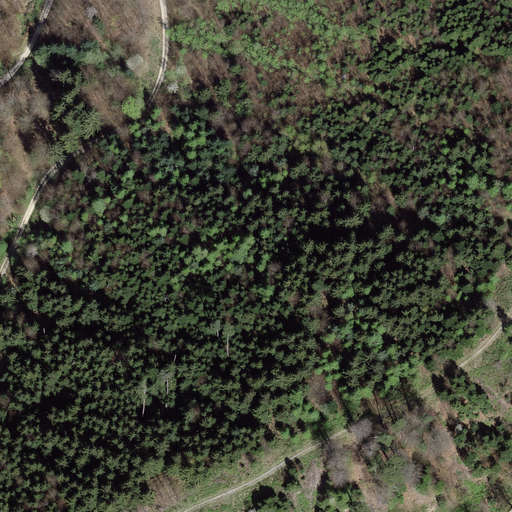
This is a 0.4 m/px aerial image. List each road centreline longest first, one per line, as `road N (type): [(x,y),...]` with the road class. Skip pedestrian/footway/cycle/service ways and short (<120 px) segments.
road 1 (track): [(0,277),(44,179),(145,112),(160,81),(161,0)]
road 2 (track): [(511,319),(417,401)]
